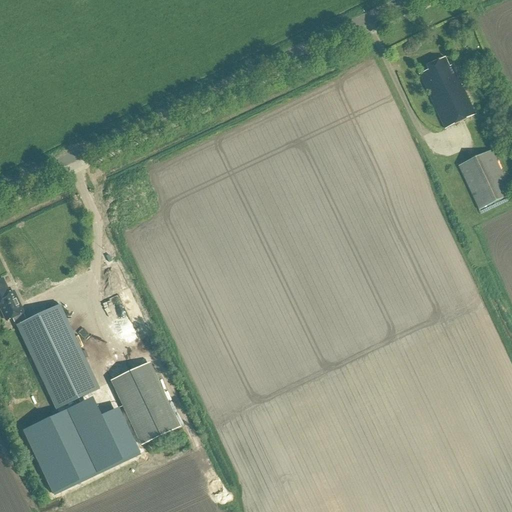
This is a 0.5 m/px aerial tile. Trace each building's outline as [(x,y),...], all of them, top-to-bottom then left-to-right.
[(462,86),(461,86),(451,67),(449,68),(445,59),(426,67),(428,71),(419,75),(445,130),(475,116),(462,86)] [(487,104),(492,109),(497,103),(492,99),(487,104)] [(459,165),(480,210),(511,194),(511,193),(491,150),(459,165)] [(0,281),(0,307),(7,322),(24,314),(14,293),(10,294),(3,280),(0,281)] [(18,327),(57,409),(98,390),(60,308),(18,327)] [(112,383),(141,445),(178,428),(149,366),(112,383)] [(76,429),(67,411),(23,432),(53,495),(140,454),(123,417),(115,421),(102,418),(102,417),(76,429)]
